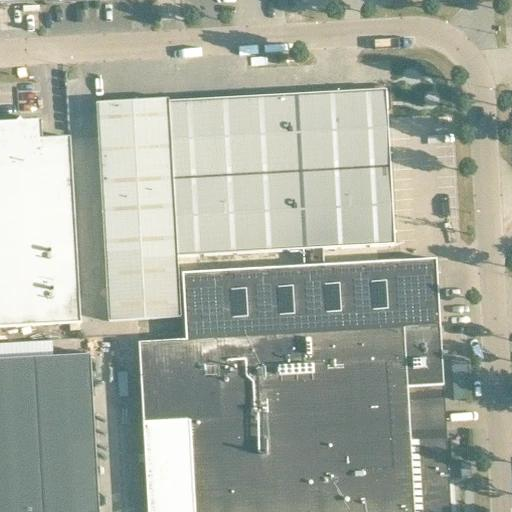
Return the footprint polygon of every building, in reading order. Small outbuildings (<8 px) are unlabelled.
[(386,90),(279,96),(288,251),(298,251),(303,251),(304,269),(324,268),(323,249),(395,245),(386,90)] [(279,96),(173,102),(182,257),(288,251),(279,96)] [(169,100),(97,104),(109,322),(181,318),(178,258),(182,257),(173,102),(169,103),(169,100)] [(0,161),(44,159),(43,140),(42,121),(26,122),(21,118),(17,122),(0,123),(0,161)] [(0,161),(0,327),(2,328),(69,324),(80,323),(81,323),(72,158),(71,138),(43,140),(44,159),(0,161)] [(187,341),(139,344),(144,423),(149,511),(450,511),(446,431),(443,386),(440,325),(436,261),(401,263),(324,268),(304,269),(205,274),(183,275),(187,341)] [(99,511),(90,355),(0,360),(0,511),(99,511)]
